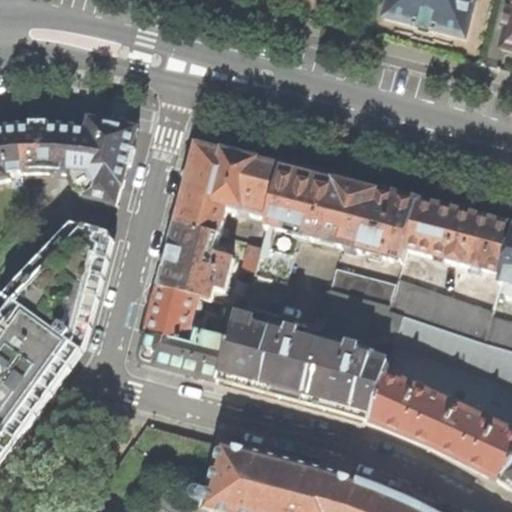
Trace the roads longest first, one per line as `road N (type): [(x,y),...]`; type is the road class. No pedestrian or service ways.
road 1 (residential): [(489,511),(337,444),(100,382)]
road 2 (residential): [(188,64),(511,150)]
road 3 (residential): [(188,64),(100,382)]
road 4 (residential): [(188,64),(96,28),(0,21)]
road 5 (residential): [(0,50),(137,70),(188,64)]
road 6 (residential): [(100,382),(8,511)]
